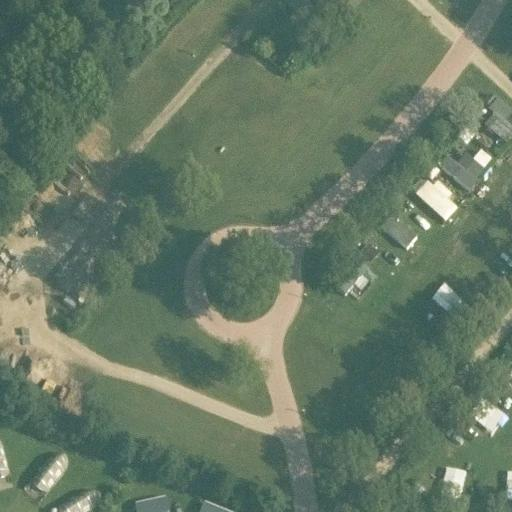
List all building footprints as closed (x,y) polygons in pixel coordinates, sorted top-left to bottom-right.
[(381,27),(400,8),(392,0),(354,0),(354,1),(381,27)] [(470,0),(455,18),(467,29),(493,0),(470,0)] [(511,4),(505,0),(496,0),(489,10),(505,21),(511,10),(511,4)] [(496,59),(511,41),(511,21),(510,19),(484,48),(496,59)] [(178,41),(163,59),(179,74),(195,55),(178,41)] [(339,49),(329,61),(350,77),(359,64),(339,49)] [(265,121),(292,91),(261,63),(250,75),(259,82),(242,100),(265,121)] [(114,100),(139,122),(157,102),(132,80),(114,100)] [(419,90),(409,101),(422,114),(432,103),(419,90)] [(511,111),(490,97),(482,110),(490,115),(481,128),(511,147),(511,145),(511,111)] [(98,168),(110,156),(93,140),(81,152),(98,168)] [(457,166),(447,158),(439,168),(469,192),(494,162),(482,152),(474,161),(467,155),(457,166)] [(234,177),(212,202),(232,219),(254,194),(234,177)] [(365,182),(345,207),(361,220),(381,194),(365,182)] [(427,182),(415,196),(447,224),(459,210),(427,182)] [(383,251),(410,225),(396,211),(370,237),(383,251)] [(475,269),(504,285),(511,271),(511,261),(488,247),(475,269)] [(114,298),(144,324),(169,295),(139,270),(114,298)] [(458,325),(471,311),(445,287),(432,301),(458,325)] [(338,303),(324,319),(338,332),(353,316),(338,303)] [(282,366),(304,385),(322,365),(300,345),(282,366)] [(393,402),(409,382),(385,363),(369,382),(393,402)] [(265,400),(278,411),(297,389),(280,374),(271,384),(275,388),(265,400)] [(255,484),(275,446),(261,439),(242,476),(255,484)] [(0,490),(14,486),(0,440),(0,490)] [(25,491),(39,503),(69,467),(55,455),(25,491)] [(306,458),(294,495),(308,500),(320,463),(306,458)] [(94,488),(53,511),(93,511),(104,506),(94,488)] [(169,511),(166,499),(135,505),(136,511),(169,511)]
